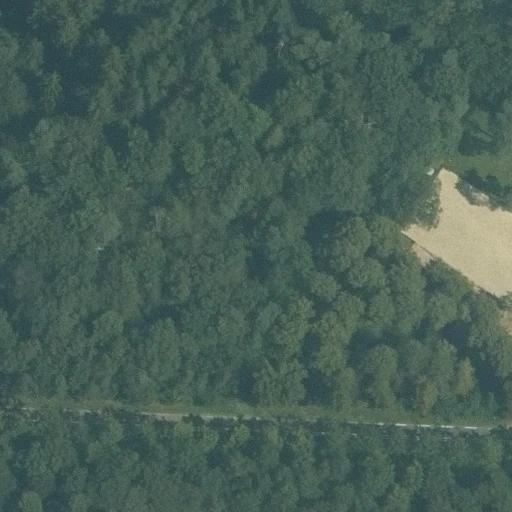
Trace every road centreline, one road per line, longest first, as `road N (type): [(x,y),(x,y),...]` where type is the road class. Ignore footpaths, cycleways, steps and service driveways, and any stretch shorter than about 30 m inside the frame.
road 1 (track): [(0,112),(280,303),(460,74),(451,8)]
road 2 (primary): [(511,442),(0,420)]
road 3 (track): [(280,303),(181,427)]
